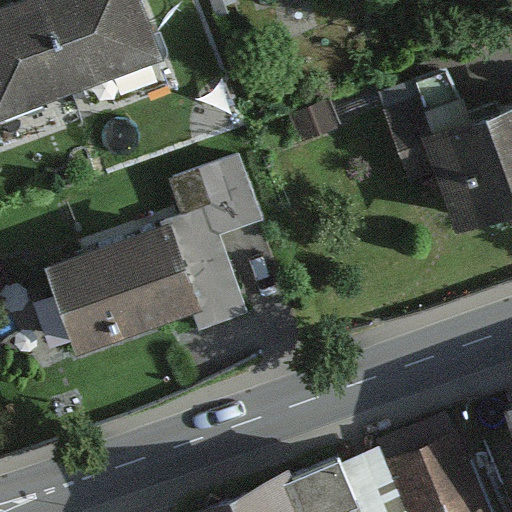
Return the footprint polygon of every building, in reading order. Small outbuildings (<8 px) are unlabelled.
[(0,0),(0,95),(73,68),(46,0),(0,0)] [(153,38),(138,0),(46,0),(73,68),(153,38)] [(458,67),(381,95),(405,160),(431,150),(457,223),(511,202),(511,107),(477,120),(458,67)] [(198,214),(51,268),(79,345),(246,284),(227,233),(271,217),(246,148),(182,172),(198,214)] [(483,511),(454,441),(399,463),(418,511),(483,511)] [(313,511),(295,467),(188,510),(189,511),(313,511)]
